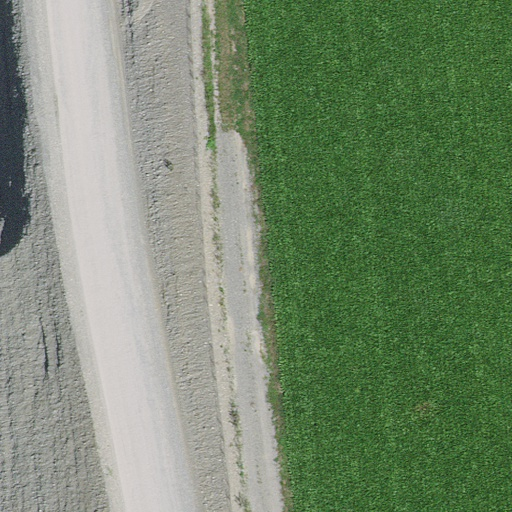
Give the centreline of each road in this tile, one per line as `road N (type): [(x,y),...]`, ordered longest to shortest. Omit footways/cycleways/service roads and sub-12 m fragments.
road 1 (track): [(163,511),(111,256),(84,0)]
road 2 (track): [(275,511),(225,0)]
